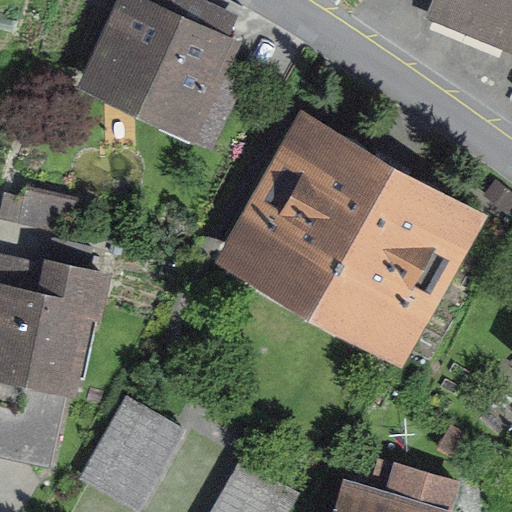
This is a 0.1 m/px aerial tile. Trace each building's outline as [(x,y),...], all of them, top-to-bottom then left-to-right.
[(191,3),(184,0),(133,0),(133,1),(131,0),(129,0),(93,78),(211,132),(234,82),(212,72),(225,43),(182,24),(191,3)] [(511,41),(511,0),(437,0),(433,10),(511,41)] [(377,166),(306,126),(235,253),(265,270),(276,266),(362,314),(364,326),(398,345),(469,217),(397,177),(393,186),(372,175),(377,166)] [(88,201),(28,188),(21,219),(81,232),(88,201)] [(105,279),(1,256),(0,259),(0,453),(49,464),(82,309),(98,313),(105,279)] [(183,428),(130,397),(85,477),(137,507),(183,428)] [(241,461),(212,511),(281,511),(294,491),(241,461)] [(388,501),(355,492),(349,511),(443,511),(453,479),(399,464),(388,501)]
